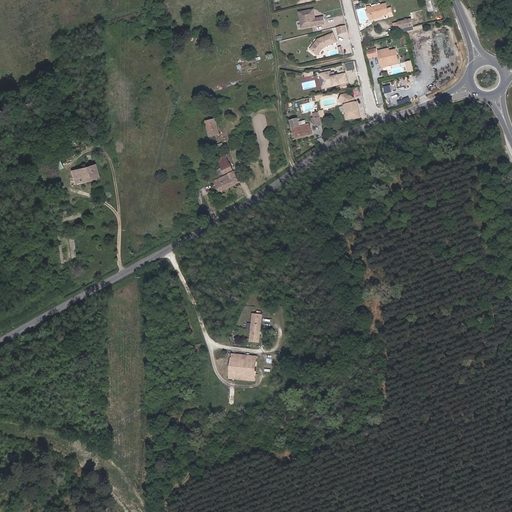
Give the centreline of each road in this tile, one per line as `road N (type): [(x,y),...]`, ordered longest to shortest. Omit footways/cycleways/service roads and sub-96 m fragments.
road 1 (tertiary): [(0,337),(254,200),(375,123)]
road 2 (residential): [(375,123),(346,0)]
